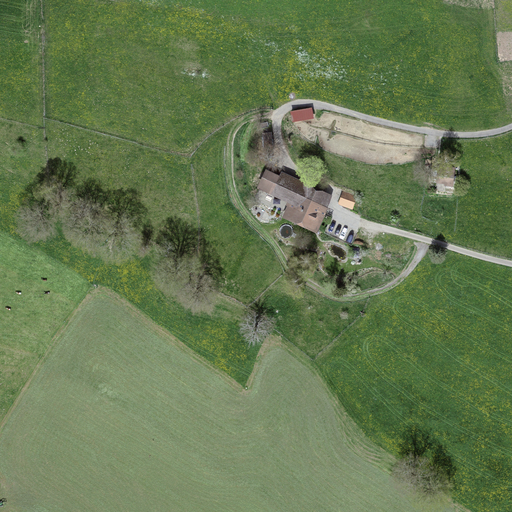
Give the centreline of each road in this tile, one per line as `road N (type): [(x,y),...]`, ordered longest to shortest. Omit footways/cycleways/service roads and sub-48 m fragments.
road 1 (unclassified): [(511,264),(345,216),(329,192),(281,155),(278,112),(305,103)]
road 2 (track): [(511,122),(457,135),(423,132),(305,103)]
